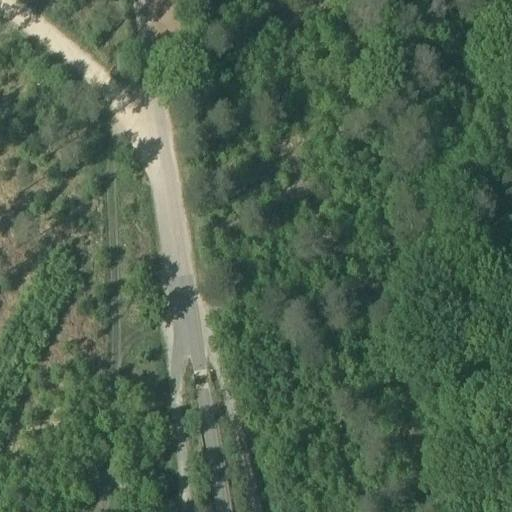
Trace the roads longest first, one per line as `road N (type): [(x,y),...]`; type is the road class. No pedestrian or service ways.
road 1 (unclassified): [(139,0),(219,511)]
road 2 (track): [(255,511),(228,396),(190,343),(180,375),(185,511)]
road 3 (track): [(186,309),(130,340),(114,361),(105,511)]
road 4 (track): [(0,2),(79,61),(165,159)]
